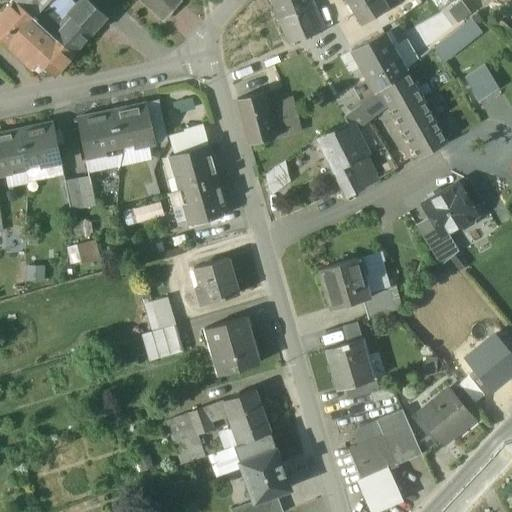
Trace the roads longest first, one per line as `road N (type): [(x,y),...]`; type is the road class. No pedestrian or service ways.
road 1 (residential): [(339,511),(263,243)]
road 2 (residential): [(263,243),(466,154)]
road 3 (residential): [(0,97),(204,49)]
road 4 (residential): [(263,243),(204,49)]
